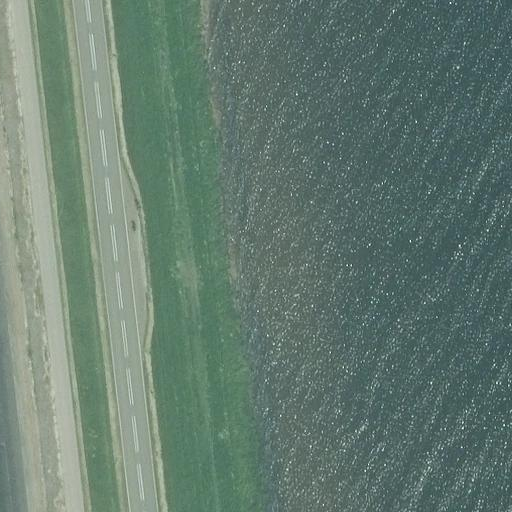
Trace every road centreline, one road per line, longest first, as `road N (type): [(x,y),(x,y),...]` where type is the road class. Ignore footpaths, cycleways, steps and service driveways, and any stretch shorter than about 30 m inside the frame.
road 1 (trunk): [(143,511),(85,0)]
road 2 (unclassified): [(78,511),(23,0)]
